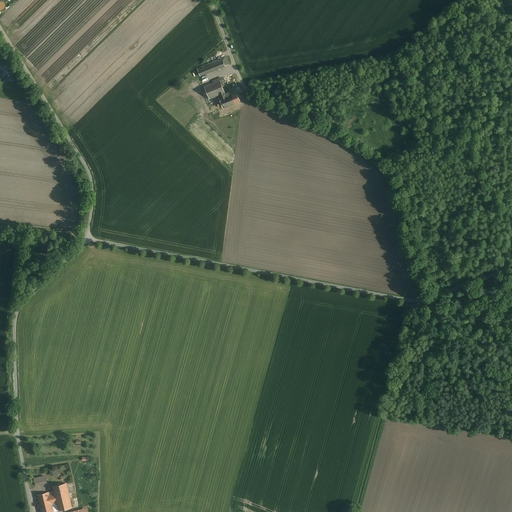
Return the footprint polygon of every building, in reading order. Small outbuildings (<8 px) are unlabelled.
[(225,57),(197,69),(200,76),(228,64),(225,57)] [(220,81),(205,87),(209,98),(220,94),(224,92),(225,92),(220,81)] [(224,92),(220,94),(221,99),(224,108),(235,103),(232,95),(229,96),(228,94),(225,96),(224,92)] [(45,475),(34,478),(36,486),(47,483),(45,475)] [(55,494),(55,496),(69,492),(67,483),(53,486),(55,494)] [(49,492),(38,495),(41,511),(53,511),(51,500),(56,499),(59,510),(72,507),(69,492),(55,496),(55,494),(49,495),(49,492)]
